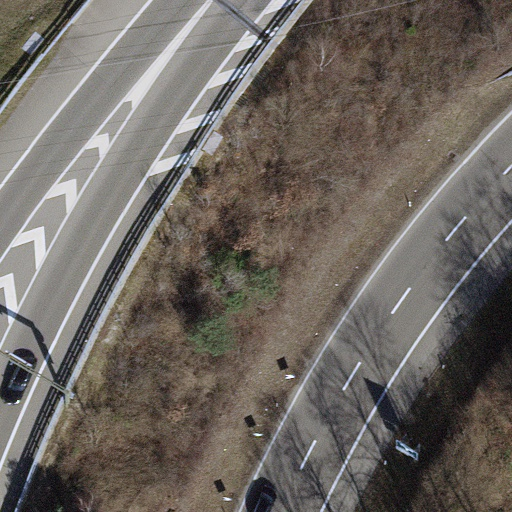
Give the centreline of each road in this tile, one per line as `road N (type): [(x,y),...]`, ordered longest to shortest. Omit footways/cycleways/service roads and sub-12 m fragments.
road 1 (motorway): [(214,0),(59,282),(0,415)]
road 2 (motorway): [(282,511),(352,376),(402,300),(511,167)]
road 3 (motorway): [(212,0),(81,121),(0,226)]
